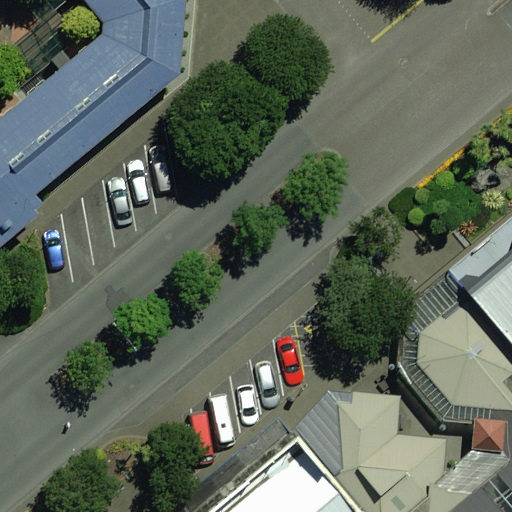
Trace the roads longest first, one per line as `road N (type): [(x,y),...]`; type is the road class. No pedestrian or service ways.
road 1 (unclassified): [(436,121),(0,486)]
road 2 (unclassified): [(0,389),(390,65)]
